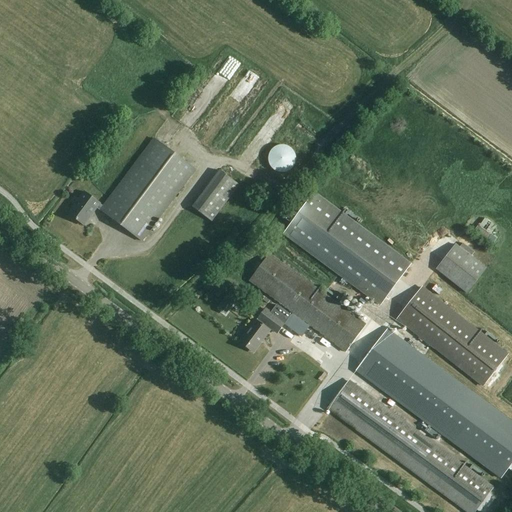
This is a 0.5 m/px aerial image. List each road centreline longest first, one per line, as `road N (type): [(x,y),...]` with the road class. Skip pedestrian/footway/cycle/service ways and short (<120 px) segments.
road 1 (tertiary): [(385,511),(0,224)]
road 2 (track): [(145,333),(262,220),(341,125),(464,11)]
